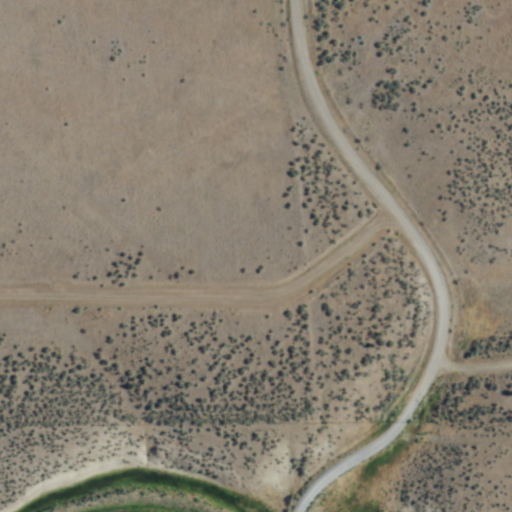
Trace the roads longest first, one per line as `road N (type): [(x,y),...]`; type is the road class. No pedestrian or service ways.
road 1 (residential): [(303,511),(331,477),(379,449),(413,414),(435,375),(444,310),(428,256),(341,136),(316,85),(300,0)]
road 2 (residential): [(397,214),(314,283),(270,302),(0,299)]
